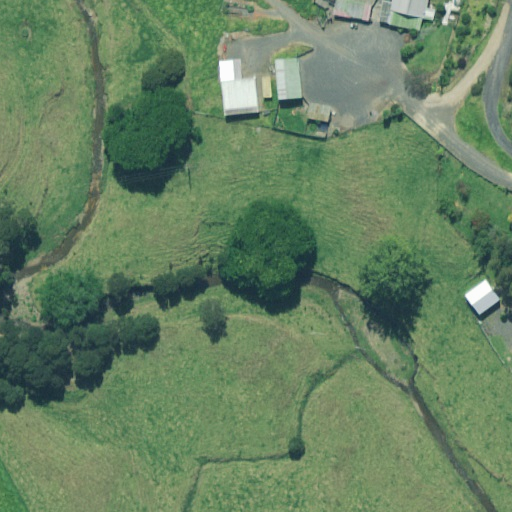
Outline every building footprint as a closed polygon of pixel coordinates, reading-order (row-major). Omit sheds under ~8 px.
[(368,21),(371,5),(344,0),(336,0),(333,14),(368,21)] [(426,8),(427,0),(392,0),(392,3),(383,1),(378,21),(420,30),(423,19),(432,21),(435,10),(426,8)] [(278,100),(302,98),(298,58),(275,60),(278,100)] [(256,78),(242,79),(241,60),(221,62),(226,116),(260,112),(256,78)] [(329,122),(331,107),(310,103),(307,118),(329,122)] [(480,315),(499,300),(485,281),(466,295),(480,315)]
